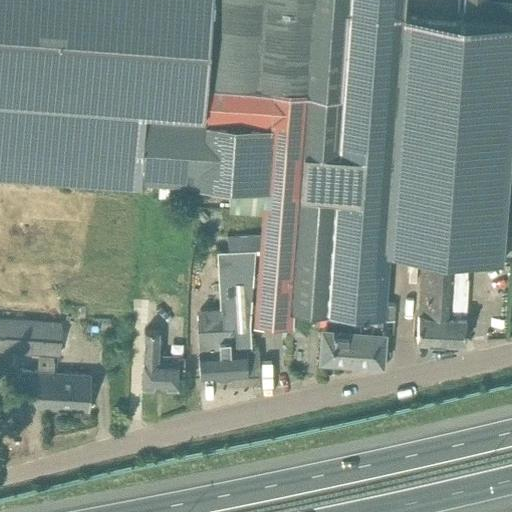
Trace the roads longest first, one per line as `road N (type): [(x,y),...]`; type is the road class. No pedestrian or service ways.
road 1 (residential): [(0,483),(511,356)]
road 2 (motorway): [(511,432),(143,511)]
road 3 (motorway): [(381,511),(511,483)]
